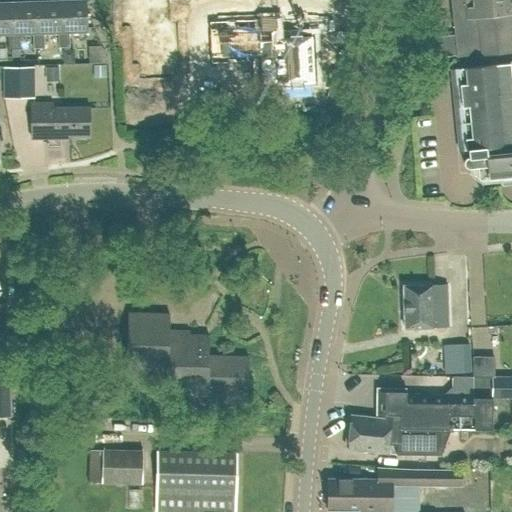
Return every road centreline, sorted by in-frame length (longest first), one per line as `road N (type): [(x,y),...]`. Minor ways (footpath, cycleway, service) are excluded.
road 1 (tertiary): [(0,205),(74,192),(235,200),(270,204),(322,239)]
road 2 (tertiary): [(301,511),(332,284),(322,239)]
road 3 (residential): [(364,204),(355,176),(395,0)]
road 4 (residential): [(511,222),(392,218),(364,204)]
